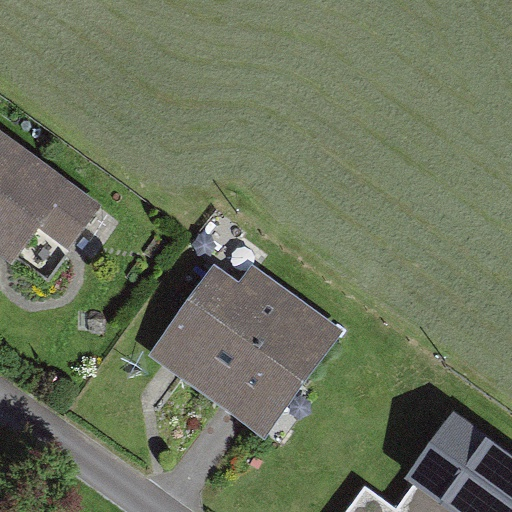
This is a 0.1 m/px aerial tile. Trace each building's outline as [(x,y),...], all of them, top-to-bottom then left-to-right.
[(0,130),(0,258),(10,265),(37,229),(67,251),(101,206),(0,130)] [(42,246),(32,275),(63,286),(74,257),(42,246)] [(267,443),(346,333),(250,265),(236,285),(214,269),(149,359),(267,443)] [(511,511),(511,458),(447,414),(402,480),(412,487),(448,511),(511,511)] [(448,511),(412,487),(396,509),(366,487),(348,511),(448,511)]
